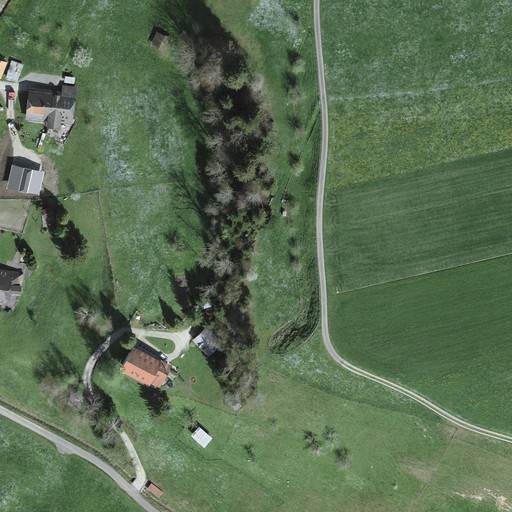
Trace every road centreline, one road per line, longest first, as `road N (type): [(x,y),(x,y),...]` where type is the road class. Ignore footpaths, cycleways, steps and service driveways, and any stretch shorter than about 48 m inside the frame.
road 1 (track): [(319,0),(312,338),(389,390),(511,440)]
road 2 (track): [(154,511),(97,462),(0,410)]
